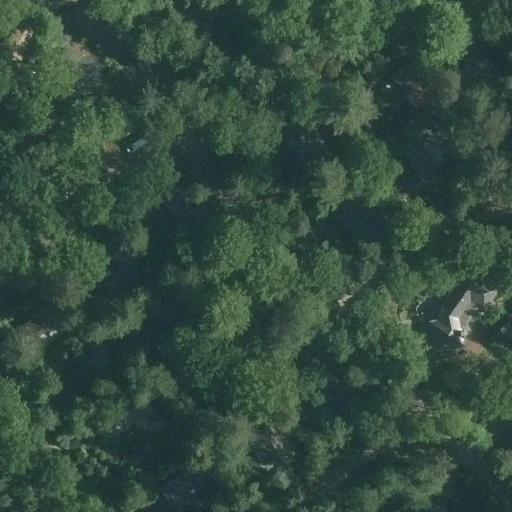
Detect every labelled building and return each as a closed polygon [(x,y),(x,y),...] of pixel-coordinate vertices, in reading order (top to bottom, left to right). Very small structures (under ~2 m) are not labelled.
[(206,0),(167,0),(161,22),(170,26),(170,28),(195,36),(206,0)] [(48,37),(67,46),(72,37),(52,28),(48,37)] [(141,40),(130,47),(143,68),(154,61),(141,40)] [(496,69),(485,60),(476,51),(448,83),(468,101),(496,69)] [(408,99),(413,104),(417,101),(422,105),(435,91),(405,63),(392,78),(411,96),(408,99)] [(41,75),(33,94),(72,114),(88,84),(76,78),(73,83),(52,73),(49,79),(41,75)] [(506,104),(508,91),(500,90),(492,88),(487,115),(497,117),(511,119),(511,104),(507,104),(506,104)] [(15,99),(0,114),(0,124),(32,152),(50,130),(15,99)] [(312,122),(287,137),(306,168),(331,154),(312,122)] [(418,175),(435,163),(426,149),(446,135),(437,122),(399,148),(418,175)] [(355,196),(350,197),(361,231),(366,229),(368,236),(384,231),(382,224),(387,223),(376,189),(370,191),(368,184),(353,189),(355,196)] [(174,190),(159,203),(179,226),(189,236),(204,222),(191,208),(174,190)] [(220,244),(215,234),(203,240),(209,250),(220,244)] [(261,278),(243,239),(227,247),(245,286),(247,285),(261,278)] [(109,280),(102,285),(112,302),(130,290),(144,282),(123,246),(109,254),(120,274),(109,280)] [(169,251),(160,257),(164,263),(174,257),(169,251)] [(25,264),(17,252),(0,262),(0,284),(11,278),(21,294),(37,285),(25,264)] [(440,320),(431,321),(437,352),(467,346),(464,330),(478,309),(486,314),(503,288),(470,265),(443,305),(444,306),(439,313),(440,320)] [(198,319),(185,270),(167,275),(181,324),(198,319)] [(50,273),(39,279),(43,285),(54,279),(50,273)] [(107,307),(99,294),(92,299),(100,311),(107,307)] [(59,297),(26,327),(37,339),(71,309),(59,297)] [(333,351),(302,315),(288,328),(307,349),(300,355),(308,364),(315,358),(320,363),(333,351)] [(511,319),(490,339),(511,361),(511,319)] [(87,346),(93,355),(86,360),(97,377),(104,372),(110,380),(126,369),(103,335),(87,346)] [(231,401),(236,408),(239,405),(244,413),(260,402),(236,364),(220,375),(235,399),(231,401)] [(325,372),(334,423),(353,419),(344,369),(325,372)] [(141,389),(102,420),(113,435),(152,403),(141,389)] [(165,409),(157,415),(167,427),(175,420),(165,409)] [(278,414),(246,434),(261,459),(271,452),(280,469),(302,456),(278,414)] [(224,438),(217,428),(206,435),(213,445),(224,438)] [(203,459),(159,489),(170,505),(214,475),(203,459)] [(400,480),(374,495),(382,509),(422,485),(414,470),(398,478),(400,480)] [(429,500),(426,511),(442,511),(445,502),(429,500)]
